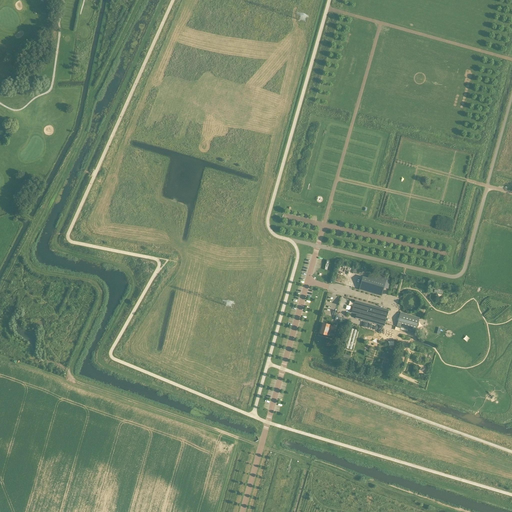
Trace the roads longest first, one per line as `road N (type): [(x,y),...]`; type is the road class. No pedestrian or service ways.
road 1 (unclassified): [(242,511),(318,245)]
road 2 (track): [(239,438),(74,381),(58,365)]
road 3 (track): [(447,511),(307,461)]
